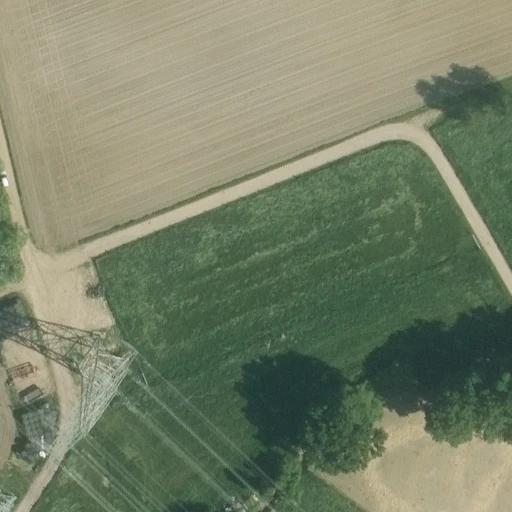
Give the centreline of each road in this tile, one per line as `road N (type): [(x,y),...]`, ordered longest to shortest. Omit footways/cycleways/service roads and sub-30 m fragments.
road 1 (unclassified): [(511,282),(419,133),(381,136),(32,276),(0,146)]
road 2 (track): [(32,276),(66,378),(68,440),(19,511)]
